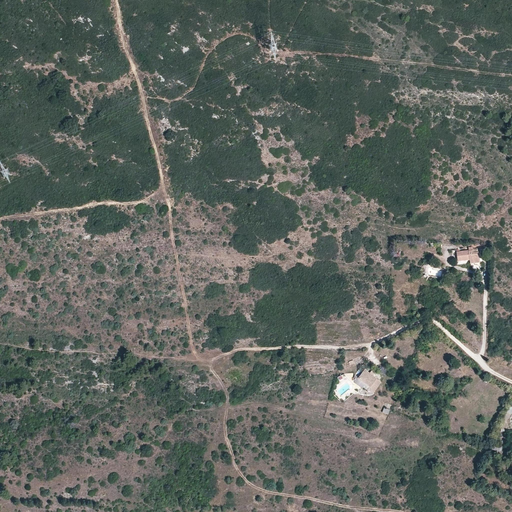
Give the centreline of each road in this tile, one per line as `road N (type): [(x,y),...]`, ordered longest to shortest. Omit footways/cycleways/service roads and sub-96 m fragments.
road 1 (unclassified): [(397,511),(277,495),(248,483),(228,445),(227,398),(214,359),(244,349),(356,347),(430,320),(511,384)]
road 2 (track): [(0,222),(165,195),(115,0)]
road 3 (track): [(212,363),(193,352),(165,195)]
